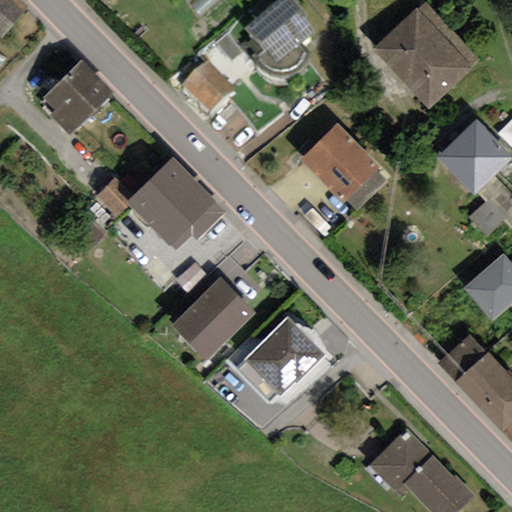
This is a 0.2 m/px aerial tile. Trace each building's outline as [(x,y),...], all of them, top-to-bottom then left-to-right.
[(21,0),(0,0),(0,34),(0,35),(27,5),(21,0)] [(285,2),(245,37),(249,41),(239,50),(254,68),(260,75),(264,79),(270,81),(278,83),(285,83),(291,83),(297,80),(302,74),(307,69),(308,61),(299,49),(314,36),(285,2)] [(416,4),(373,44),(428,103),(472,63),(416,4)] [(111,89),(80,57),(42,94),(54,106),(49,111),(68,131),(76,123),(80,127),(89,119),(85,115),(111,89)] [(206,65),(182,89),(209,116),(233,92),(206,65)] [(511,152),(477,115),(438,151),(473,189),(511,153),(511,152)] [(336,118),(300,153),(342,198),(345,196),(357,208),(386,180),(374,168),(379,163),(336,118)] [(511,148),(511,128),(502,137),(511,148)] [(227,206),(173,151),(130,193),(125,197),(130,202),(177,248),(190,234),(197,239),(227,206)] [(130,193),(113,176),(95,193),(116,215),(130,202),(125,197),(130,193)] [(473,223),(491,239),(507,221),(489,205),(473,223)] [(511,259),(503,249),(462,283),(491,316),(507,302),(511,307),(511,259)] [(221,276),(173,323),(206,356),(255,309),(221,276)] [(323,352),(287,314),(253,347),(245,340),(226,358),(269,403),(323,352)] [(437,361),(454,376),(486,349),(469,332),(437,361)] [(486,349),(454,376),(500,429),(511,419),(511,374),(488,347),(486,349)] [(511,419),(500,429),(511,442),(511,419)] [(452,476),(407,427),(368,463),(398,495),(408,485),(433,511),(453,511),(474,493),(455,473),(452,476)]
